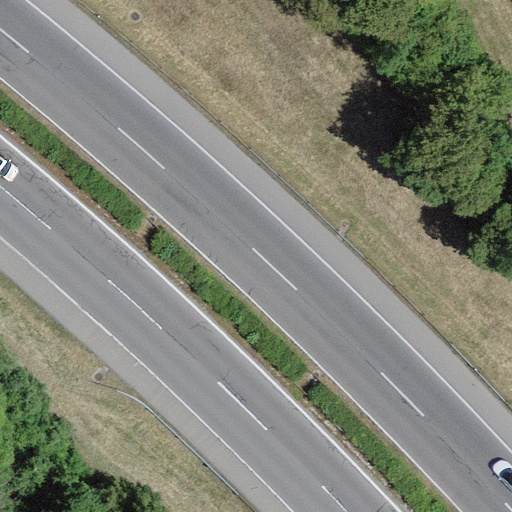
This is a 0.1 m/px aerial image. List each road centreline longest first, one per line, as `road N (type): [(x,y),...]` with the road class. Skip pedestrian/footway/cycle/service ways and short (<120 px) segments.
road 1 (motorway): [(511,511),(294,287),(0,29)]
road 2 (motorway): [(0,186),(217,382),(346,511)]
